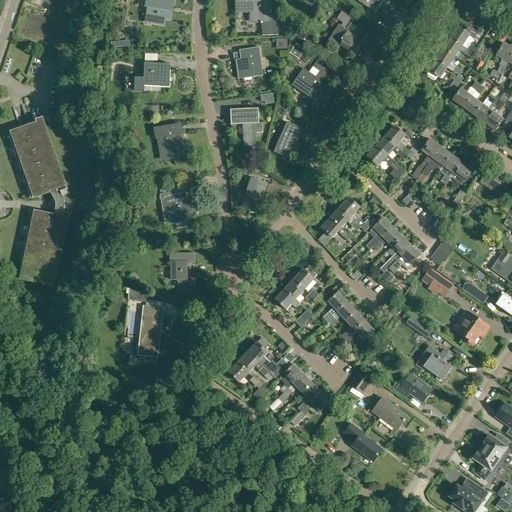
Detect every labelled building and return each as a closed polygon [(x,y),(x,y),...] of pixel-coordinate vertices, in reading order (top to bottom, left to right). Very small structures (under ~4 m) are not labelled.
[(173,8),(174,0),(146,0),(145,7),(148,8),(146,18),(147,18),(147,20),(155,21),(155,24),(164,26),(165,19),(170,20),(171,11),(170,11),(170,7),(173,8)] [(234,0),(235,11),(235,13),(249,13),(249,23),(255,23),(262,23),(262,35),(278,35),(278,21),(271,21),(270,0),(234,0)] [(387,4),(390,0),(369,0),(366,6),(375,13),(380,6),(384,9),(387,4)] [(339,46),(353,55),(357,50),(368,34),(360,29),(356,35),(347,29),(354,19),(342,12),(337,19),(343,23),(342,25),(341,25),(341,26),(339,25),(326,43),(336,50),(339,46)] [(458,27),(450,39),(462,47),(465,42),(469,36),(474,39),(479,32),(469,26),(465,31),(458,27)] [(297,39),(308,46),(311,40),(301,33),(297,39)] [(462,47),(450,39),(443,49),(454,58),(459,51),(464,54),(466,50),(462,47)] [(289,53),(299,59),(305,50),(296,44),(289,53)] [(499,80),(508,63),(511,54),(511,48),(502,44),(496,56),(502,60),(499,65),(501,65),(499,67),(497,72),(493,70),(490,75),(499,80)] [(476,50),(470,46),(466,50),(473,55),(476,50)] [(236,60),(238,79),(263,76),(259,47),(239,50),(240,52),(233,54),(234,60),(236,60)] [(435,60),(447,68),(454,58),(443,49),(435,60)] [(427,77),(433,81),(435,81),(438,77),(440,79),(447,68),(435,60),(428,71),(429,71),(427,75),(427,77)] [(473,69),(479,72),(484,63),(478,60),(473,69)] [(292,85),(322,105),(332,89),(321,82),(329,70),(316,62),(312,68),(318,72),(315,76),(303,69),(292,85)] [(134,91),(143,91),(144,82),(160,83),(160,86),(169,87),(169,80),(170,72),(170,64),(144,63),(144,78),(135,78),(134,91)] [(452,71),(458,75),(459,76),(459,75),(462,71),(455,66),(452,71)] [(459,76),(458,75),(448,88),(454,92),(464,79),(459,75),(459,76)] [(475,82),(471,89),(475,92),(480,85),(475,82)] [(480,85),(475,92),(479,95),(484,89),(480,85)] [(230,95),(241,95),(241,87),(230,86),(230,95)] [(453,101),(463,108),(471,97),(467,94),(461,90),(453,101)] [(265,102),(266,105),(274,104),(273,93),(260,95),(261,102),(265,102)] [(463,108),(474,116),(482,105),(475,100),(471,97),(463,108)] [(474,116),(484,124),(501,101),(497,97),(488,109),(482,105),(474,116)] [(484,124),(495,131),(503,120),(497,116),(505,104),(501,101),(484,124)] [(262,123),(259,123),(259,108),(231,109),(232,123),(245,123),(246,147),(256,147),(256,132),(262,132),(262,123)] [(65,213),(66,211),(73,212),(74,204),(74,197),(73,190),(68,192),(42,118),(28,123),(29,126),(21,128),(20,125),(8,129),(12,146),(14,146),(17,159),(18,159),(21,172),(23,172),(25,185),(27,185),(30,198),(50,191),(55,201),(56,207),(54,215),(31,210),(30,224),(28,224),(27,237),(25,237),(24,250),(22,250),(21,264),(20,264),(19,278),(51,285),(51,284),(55,285),(70,215),(65,213)] [(274,151),(290,158),(303,129),(287,122),(274,151)] [(157,140),(160,162),(185,157),(183,149),(185,149),(180,123),(156,128),(153,128),(155,140),(157,140)] [(395,126),(385,137),(397,147),(401,151),(406,156),(407,156),(414,163),(418,157),(415,154),(417,152),(412,147),(409,151),(404,147),(405,147),(401,143),(406,137),(395,126)] [(387,157),(388,157),(393,151),(397,147),(385,137),(376,147),(387,157)] [(422,174),(440,148),(430,140),(422,152),(427,156),(420,167),(419,166),(412,177),(417,180),(422,174)] [(391,182),(394,185),(405,173),(388,157),(387,157),(376,147),(366,157),(378,167),(384,161),(394,170),(390,174),(394,178),(391,182)] [(442,167),(450,155),(440,148),(422,174),(426,177),(433,167),(439,171),(442,167)] [(401,151),(397,155),(403,160),(406,156),(401,151)] [(445,185),(451,178),(453,175),(458,168),(461,163),(450,155),(442,167),(448,172),(441,182),(445,185)] [(453,175),(451,178),(461,186),(472,171),(468,168),(461,163),(458,168),(453,175)] [(242,207),(257,213),(267,183),(252,178),(242,207)] [(509,186),(503,182),(497,192),(502,195),(509,186)] [(139,188),(140,194),(157,191),(156,185),(145,187),(139,188)] [(185,212),(193,211),(189,188),(180,190),(179,186),(159,190),(164,215),(171,214),(173,224),(187,222),(187,220),(185,212)] [(481,194),(484,189),(479,186),(476,191),(481,194)] [(453,202),(459,206),(467,192),(462,188),(453,202)] [(401,202),(405,206),(411,200),(411,196),(408,194),(401,202)] [(418,202),(428,208),(423,197),(418,202)] [(349,198),(340,208),(361,228),(365,232),(374,223),(369,218),(366,222),(364,223),(355,215),(360,209),(349,198)] [(331,218),(342,228),(347,223),(357,231),(361,228),(340,208),(331,218)] [(326,232),(333,238),(342,228),(331,218),(321,228),(326,232)] [(373,248),(393,229),(383,219),(373,229),(377,233),(374,238),(369,244),(370,245),(372,247),(373,248)] [(386,242),(392,248),(402,238),(393,229),(373,248),(376,251),(386,242)] [(342,236),(348,242),(352,238),(345,231),(342,236)] [(325,247),(333,238),(326,232),(318,241),(325,247)] [(380,269),(384,273),(391,266),(392,267),(411,247),(402,238),(392,248),(397,252),(380,269)] [(439,246),(449,253),(453,248),(443,240),(439,246)] [(436,250),(446,257),(449,253),(439,246),(436,250)] [(411,247),(392,267),(395,270),(404,260),(410,266),(420,256),(411,247)] [(504,262),(509,255),(501,249),(498,252),(501,255),(498,258),(504,262)] [(433,254),(443,262),(446,257),(436,250),(433,254)] [(179,281),(179,290),(195,290),(195,281),(188,281),(187,262),(195,262),(195,253),(171,254),(172,280),(180,279),(180,281),(179,281)] [(439,266),(430,259),(426,264),(436,271),(439,266)] [(511,263),(508,260),(499,272),(511,280),(511,263)] [(294,280),(305,291),(315,281),(314,280),(317,276),(308,268),(305,271),(303,270),(294,280)] [(445,297),(454,285),(430,268),(422,281),(445,297)] [(352,276),(357,281),(362,277),(357,272),(352,276)] [(387,284),(393,278),(387,272),(381,278),(387,284)] [(126,281),(131,286),(135,282),(130,277),(126,281)] [(294,280),(285,290),(296,300),(305,291),(294,280)] [(470,283),(467,281),(462,289),(465,291),(484,303),(488,296),(470,283)] [(127,300),(146,302),(147,294),(129,289),(127,288),(126,294),(128,294),(127,300)] [(276,300),(287,310),(292,305),(296,308),(300,304),(296,300),(285,290),(276,300)] [(309,294),(315,299),(315,300),(319,303),(327,295),(322,291),(318,295),(313,290),(309,294)] [(497,299),(499,301),(496,305),(511,316),(511,301),(510,300),(511,298),(502,292),(497,299)] [(323,317),(327,322),(333,317),(338,313),(348,303),(339,293),(329,303),(333,308),(323,317)] [(305,298),(312,303),(315,299),(309,294),(305,298)] [(338,313),(346,322),(357,313),(348,303),(338,313)] [(489,307),(497,312),(500,308),(492,303),(489,307)] [(140,355),(157,357),(162,308),(145,307),(140,355)] [(295,322),(300,328),(313,315),(307,310),(295,322)] [(464,340),(472,346),(481,333),(484,335),(489,328),(466,311),(462,318),(464,320),(460,325),(462,327),(457,333),(465,339),(464,340)] [(341,336),(345,341),(351,335),(355,331),(355,332),(365,322),(357,313),(346,322),(350,327),(346,331),(341,336)] [(406,323),(427,339),(433,331),(411,316),(411,317),(407,321),(406,323)] [(336,320),(333,317),(327,322),(330,325),(336,320)] [(365,322),(355,332),(364,341),(374,332),(365,322)] [(345,341),(348,344),(354,339),(351,335),(345,341)] [(256,342),(247,352),(258,363),(265,370),(273,377),(275,379),(288,366),(282,359),(277,365),(272,360),(270,362),(264,356),(267,353),(264,350),(268,345),(261,338),(257,343),(256,342)] [(437,380),(439,381),(440,380),(443,381),(452,369),(447,366),(453,358),(443,351),(440,355),(429,347),(422,356),(429,360),(423,368),(437,377),(436,378),(437,380)] [(247,352),(238,362),(249,373),(254,367),(265,376),(269,380),(273,377),(265,370),(258,363),(247,352)] [(329,353),(322,360),(327,364),(334,358),(329,353)] [(228,372),(239,383),(249,373),(238,362),(228,372)] [(373,366),(368,363),(364,368),(370,371),(373,366)] [(293,384),(303,375),(293,365),(279,378),(284,384),(285,384),(279,390),(283,394),(289,388),(293,384)] [(347,385),(362,395),(374,378),(369,375),(360,368),(347,385)] [(297,388),(302,394),(312,384),(303,375),(293,384),(297,388)] [(410,394),(421,402),(427,395),(426,394),(429,389),(411,376),(403,387),(399,384),(394,390),(406,399),(410,394)] [(253,395),(258,399),(267,390),(253,377),(249,381),(259,389),(253,395)] [(302,394),(311,403),(321,393),(312,384),(302,394)] [(293,392),(289,388),(283,394),(278,398),(282,402),(293,392)] [(311,403),(320,412),(330,402),(321,393),(311,403)] [(390,433),(393,436),(395,434),(397,431),(396,431),(407,417),(382,398),(371,412),(393,428),(391,431),(390,433)] [(301,412),(307,407),(303,403),(297,408),(301,412)] [(504,405),(502,404),(498,410),(500,411),(495,417),(511,428),(507,434),(511,437),(511,408),(505,404),(504,405)] [(280,419),(289,410),(286,406),(276,415),(280,419)] [(307,407),(301,412),(305,416),(311,410),(307,407)] [(301,412),(291,422),(295,427),(305,417),(305,416),(301,412)] [(352,446),(373,462),(382,450),(362,434),(363,433),(351,424),(344,433),(355,442),(352,446)] [(501,461),(509,450),(511,452),(511,444),(506,441),(502,446),(489,436),(484,443),(486,444),(483,448),(501,461)] [(508,466),(501,461),(483,448),(479,453),(478,452),(472,460),(480,466),(475,473),(486,481),(491,474),(492,474),(497,466),(504,471),(508,466)] [(449,497),(455,501),(454,503),(466,511),(474,511),(480,504),(487,494),(470,481),(466,487),(464,485),(461,489),(457,486),(449,497)] [(497,495),(507,501),(511,494),(511,493),(502,487),(497,495)] [(0,511),(11,511),(11,510),(12,509),(9,497),(0,499),(0,511)]
